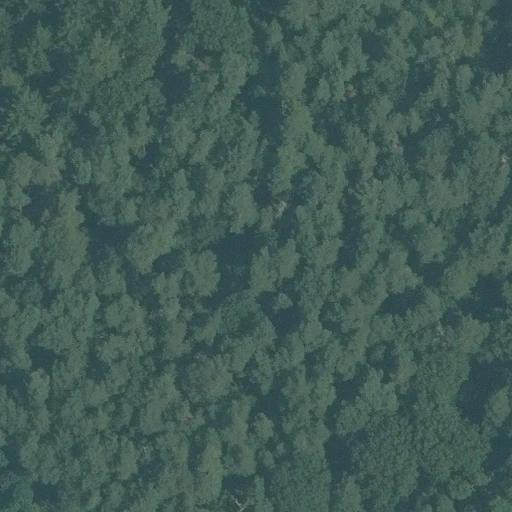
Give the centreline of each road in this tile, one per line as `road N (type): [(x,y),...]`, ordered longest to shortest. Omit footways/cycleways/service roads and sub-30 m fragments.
road 1 (unknown): [(385,511),(364,436),(224,168),(158,57),(103,0)]
road 2 (track): [(266,511),(511,324)]
